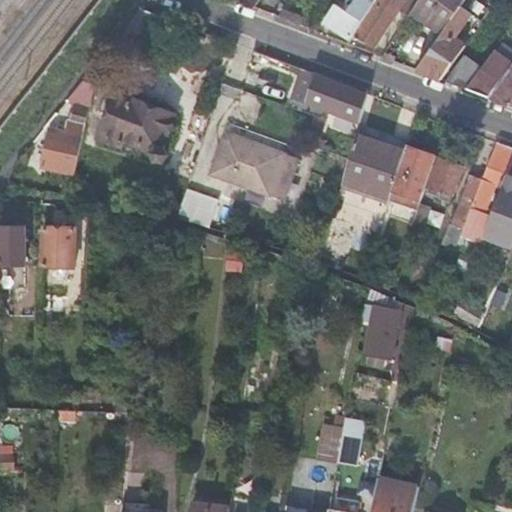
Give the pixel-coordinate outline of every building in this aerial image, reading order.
[(326,22),(350,38),(353,34),(376,0),(356,0),(349,11),(339,4),(326,22)] [(376,0),(353,34),(372,46),(403,0),(376,0)] [(403,0),(399,6),(410,14),(413,9),(418,0),(403,0)] [(466,0),(418,0),(413,9),(444,32),(462,6),(466,1),(466,0)] [(470,4),(466,1),(462,6),(467,9),(470,4)] [(462,6),(444,32),(434,45),(417,69),(441,79),(456,58),(446,52),(473,13),(467,9),(462,6)] [(165,58),(173,36),(177,22),(141,8),(115,39),(165,58)] [(202,47),(208,33),(177,22),(173,36),(202,47)] [(386,51),(382,56),(392,60),(394,55),(386,51)] [(465,56),(447,81),(467,89),(482,68),(469,58),(465,56)] [(482,68),(467,89),(489,97),(501,82),(511,66),(511,63),(502,56),(494,66),(487,61),(482,68)] [(511,66),(501,82),(489,97),(511,105),(511,66)] [(325,110),(360,123),(368,94),(301,69),(291,97),(325,108),(325,110)] [(88,74),(78,85),(93,91),(97,75),(88,74)] [(78,85),(64,103),(74,105),(89,108),(93,91),(78,85)] [(108,101),(113,103),(116,94),(112,92),(108,101)] [(124,139),(154,150),(157,146),(162,147),(168,131),(174,116),(168,113),(157,109),(148,106),(137,102),(116,94),(113,103),(109,114),(100,137),(121,145),(124,139)] [(137,102),(148,106),(150,102),(149,100),(140,97),(139,98),(137,102)] [(104,112),(109,114),(113,103),(108,101),(104,112)] [(89,108),(74,105),(71,121),(85,124),(89,108)] [(65,132),(83,136),(85,124),(71,121),(68,120),(65,132)] [(42,166),(74,173),(83,136),(65,132),(50,129),(42,166)] [(225,134),(214,175),(287,197),(300,156),(225,134)] [(356,134),(342,183),(390,198),(393,187),(405,149),(356,134)] [(455,268),(469,274),(473,261),(485,234),(488,224),(492,216),(485,213),(495,184),(503,187),(505,182),(511,164),(511,147),(498,142),(483,179),(472,208),(469,216),(463,230),(461,235),(455,249),(462,252),(455,268)] [(157,146),(154,150),(152,152),(155,159),(163,160),(167,154),(164,147),(162,147),(157,146)] [(408,146),(393,187),(421,198),(436,156),(433,155),(433,151),(423,148),(420,150),(408,146)] [(429,185),(452,194),(454,195),(467,158),(443,149),(429,185)] [(443,246),(455,251),(455,249),(461,235),(463,230),(469,216),(472,208),(483,179),(472,175),(443,246)] [(511,184),(505,182),(503,187),(492,216),(485,234),(511,244),(511,184)] [(181,217),(224,227),(229,202),(187,193),(181,217)] [(419,203),(413,222),(425,226),(432,207),(419,203)] [(23,225),(0,225),(0,263),(24,263),(23,225)] [(43,225),(42,264),(73,266),(75,227),(43,225)] [(228,245),(226,270),(241,272),(243,249),(234,248),(234,246),(228,245)] [(366,272),(364,279),(389,290),(391,282),(366,272)] [(497,286),(492,305),(505,308),(510,290),(497,286)] [(390,296),(371,287),(367,298),(387,305),(390,296)] [(44,293),(42,309),(62,310),(63,294),(44,293)] [(481,325),(488,310),(464,298),(456,314),(481,325)] [(272,302),(257,300),(256,314),(270,316),(272,302)] [(375,305),(365,353),(391,357),(400,310),(375,305)] [(270,316),(256,314),(249,364),(268,367),(275,317),(270,316)] [(450,351),(453,339),(437,336),(434,348),(450,351)] [(268,367),(249,364),(245,394),(257,396),(260,378),(266,379),(268,367)] [(269,411),(271,399),(257,396),(245,394),(243,407),(269,411)] [(114,411),(127,411),(128,396),(116,395),(114,411)] [(75,421),(75,410),(59,409),(59,420),(75,421)] [(365,421),(345,417),(343,428),(337,461),(357,463),(365,421)] [(318,460),(337,463),(337,461),(343,428),(323,425),(318,460)] [(0,454),(0,470),(12,471),(12,455),(0,454)] [(377,485),(372,511),(413,511),(418,493),(377,485)] [(229,511),(240,511),(243,489),(233,487),(230,508),(229,511)] [(328,511),(357,511),(359,499),(332,495),(328,511)]
